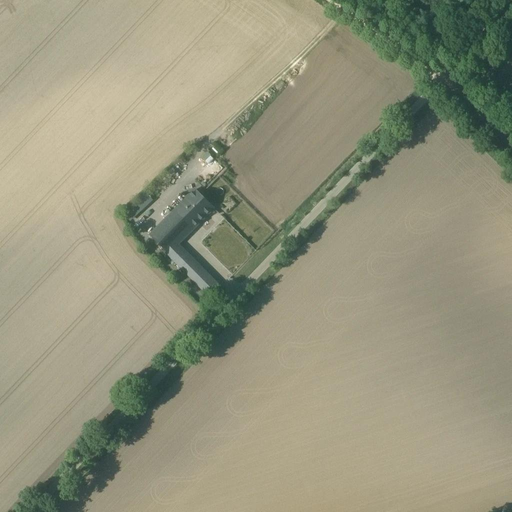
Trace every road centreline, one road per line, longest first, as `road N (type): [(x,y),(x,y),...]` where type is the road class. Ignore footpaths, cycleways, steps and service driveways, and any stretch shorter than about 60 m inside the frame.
road 1 (unclassified): [(33,511),(511,9)]
road 2 (track): [(332,0),(511,144)]
